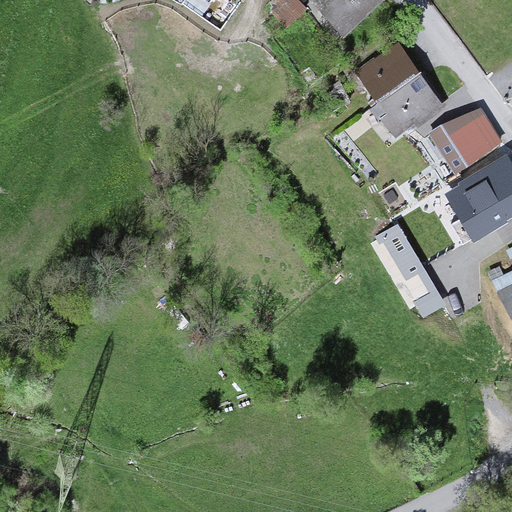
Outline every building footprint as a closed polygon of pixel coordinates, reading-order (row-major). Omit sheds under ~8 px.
[(297,13),(284,0),(271,0),(262,9),(280,29),(297,13)] [(305,0),(314,9),(323,0),(305,0)] [(323,0),(314,9),(337,34),(373,0),(323,0)] [(349,71),(371,103),(409,77),(387,45),(349,71)] [(409,77),(371,103),(393,134),(431,108),(409,77)] [(491,146),(470,112),(454,122),(449,115),(428,129),(461,164),(491,146)] [(511,173),(505,160),(445,193),(468,235),(511,210),(511,173)] [(511,279),(493,289),(511,324),(511,323),(511,279)]
